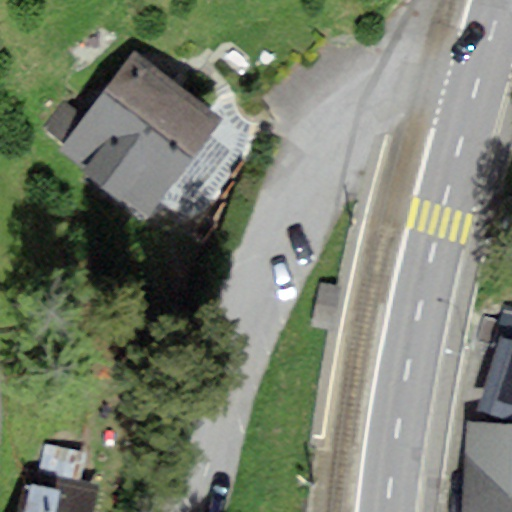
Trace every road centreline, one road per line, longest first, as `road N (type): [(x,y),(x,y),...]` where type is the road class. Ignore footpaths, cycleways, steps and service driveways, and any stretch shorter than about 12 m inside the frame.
road 1 (residential): [(475,87),(425,77),(386,94),(326,134),(303,163),(258,250),(222,347),(177,511)]
road 2 (secondary): [(475,87),(407,368),(388,511)]
